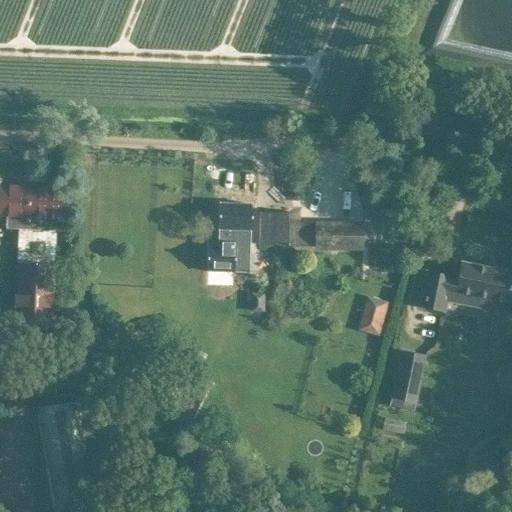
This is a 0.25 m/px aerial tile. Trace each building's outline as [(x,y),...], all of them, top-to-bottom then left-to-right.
[(444,138),(447,119),(418,113),(415,133),(444,138)] [(61,230),(62,208),(63,188),(0,185),(0,217),(7,217),(7,228),(17,229),(16,261),(14,261),(11,338),(51,339),(55,230),(61,230)] [(220,204),(218,245),(206,245),(206,271),(211,271),(211,282),(231,283),(231,271),(233,271),(233,263),(248,263),(248,230),(249,230),(249,225),(250,205),(220,204)] [(362,223),(298,222),(299,214),(259,213),(259,245),(362,247),(362,223)] [(397,225),(386,244),(403,253),(413,234),(397,225)] [(360,285),(407,284),(407,262),(371,262),(371,274),(360,274),(360,285)] [(426,271),(418,307),(443,312),(446,300),(506,313),(511,281),(511,272),(460,263),(457,278),(450,277),(451,276),(426,271)] [(71,275),(58,275),(57,290),(70,291),(71,275)] [(251,293),(250,311),(263,312),(263,294),(251,293)] [(365,335),(387,339),(394,300),(372,296),(365,335)] [(425,355),(400,350),(390,398),(415,403),(425,355)] [(139,382),(140,357),(112,357),(112,382),(139,382)] [(165,375),(150,402),(175,416),(190,389),(165,375)] [(37,409),(56,511),(96,511),(76,401),(37,409)] [(390,420),(389,438),(411,439),(411,421),(390,420)]
